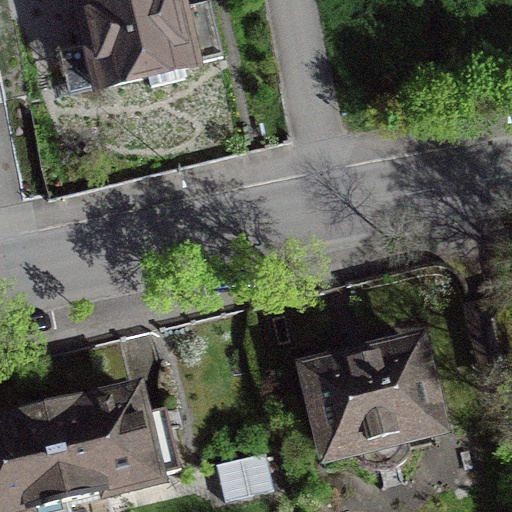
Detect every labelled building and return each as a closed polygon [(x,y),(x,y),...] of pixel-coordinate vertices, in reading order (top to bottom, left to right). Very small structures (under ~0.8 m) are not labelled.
[(178,14),(174,0),(74,0),(96,93),(146,81),(149,91),(181,83),(179,73),(190,70),(190,68),(219,62),(206,8),(178,14)] [(479,372),(511,364),(511,343),(503,305),(468,313),(479,372)] [(434,433),(414,352),(306,378),(326,459),(358,452),(361,467),(377,473),(396,469),(407,455),(403,440),(434,433)] [(0,511),(29,511),(179,477),(163,415),(151,418),(137,422),(132,400),(78,410),(0,429),(0,511)] [(264,464),(217,474),(224,508),(271,498),(264,464)]
